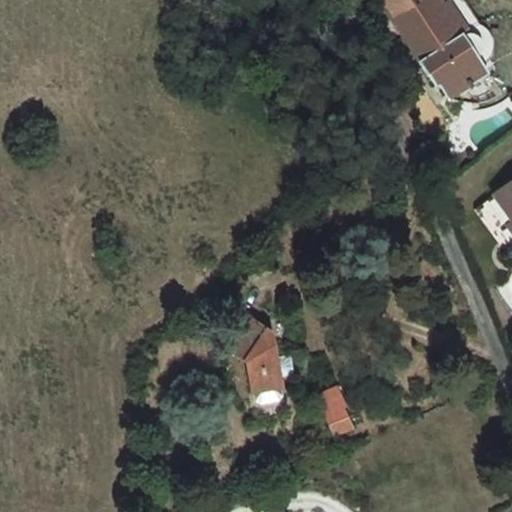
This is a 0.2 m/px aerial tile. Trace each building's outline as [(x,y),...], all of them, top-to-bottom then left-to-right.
[(465,28),(444,0),(378,0),(436,87),(439,85),(449,97),(481,72),(477,65),(478,63),(481,57),(482,50),(482,42),(477,34),(472,29),(465,28)] [(511,187),(494,205),(511,223),(511,234),(511,235),(511,187)] [(217,321),(228,332),(249,314),(238,303),(217,321)] [(249,314),(228,332),(224,335),(250,362),(254,404),(259,407),(279,405),(284,401),(279,333),(255,308),(249,314)] [(352,427),(336,387),(312,397),(329,436),(352,427)]
